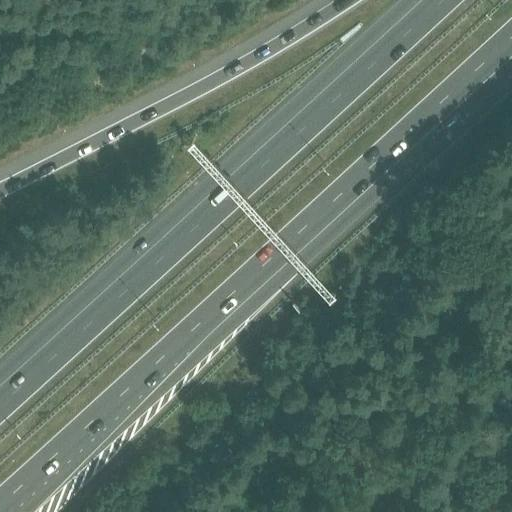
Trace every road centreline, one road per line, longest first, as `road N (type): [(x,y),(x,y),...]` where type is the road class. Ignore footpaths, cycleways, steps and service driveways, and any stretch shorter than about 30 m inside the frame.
road 1 (motorway): [(4,511),(511,46)]
road 2 (motorway): [(431,0),(0,395)]
road 3 (motorway): [(349,0),(0,189)]
